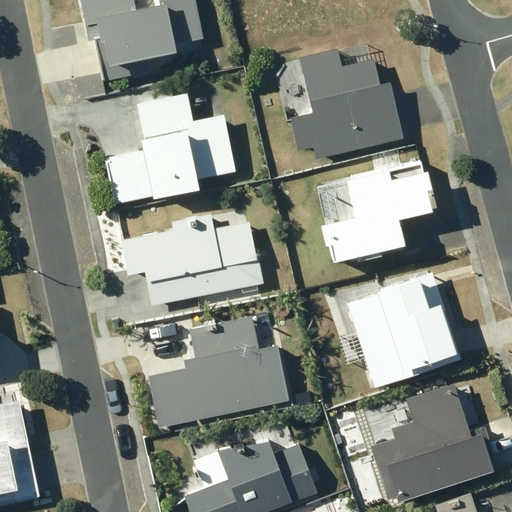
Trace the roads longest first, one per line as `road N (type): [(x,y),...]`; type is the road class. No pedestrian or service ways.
road 1 (residential): [(112,511),(7,0)]
road 2 (residential): [(511,225),(465,50)]
